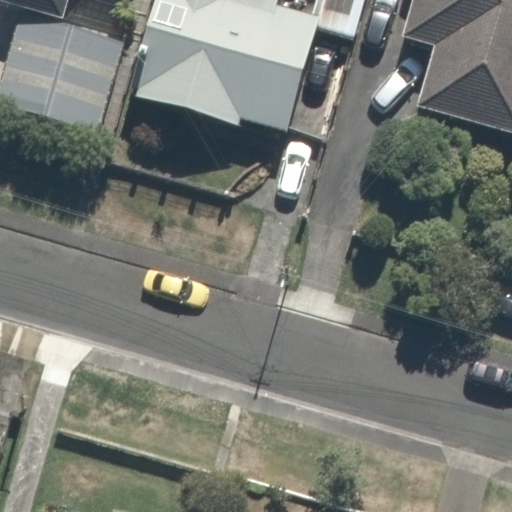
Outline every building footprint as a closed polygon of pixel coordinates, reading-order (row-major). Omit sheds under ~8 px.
[(0,0),(0,1),(58,15),(61,0),(0,0)] [(228,115),(276,127),(299,34),(305,12),(270,3),(270,0),(131,0),(121,41),(109,89),(107,98),(225,127),(228,115)] [(307,0),(305,12),(299,34),(356,48),(367,0),(307,0)] [(511,0),(396,0),(388,37),(417,43),(403,104),(511,129),(511,0)] [(121,41),(0,10),(0,112),(98,137),(107,98),(109,89),(121,41)]
